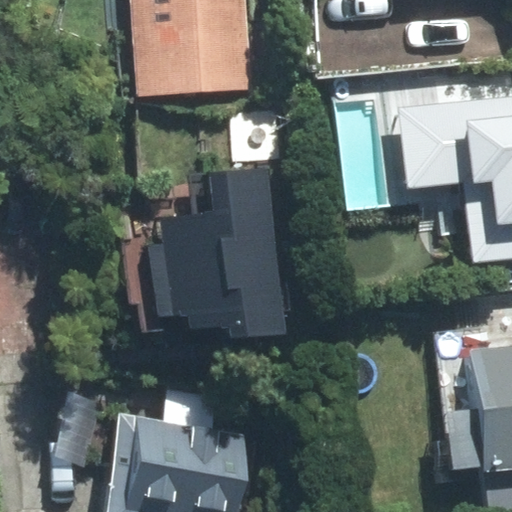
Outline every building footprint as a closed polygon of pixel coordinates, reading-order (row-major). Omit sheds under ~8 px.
[(232,0),(123,0),(130,104),(238,98),(232,0)] [(511,82),(391,92),(399,190),(460,185),(466,258),(511,254),(511,82)] [(252,343),(242,182),(125,189),(134,322),(154,321),(155,339),(191,337),(192,347),(252,343)] [(511,356),(458,362),(470,474),(511,469),(511,356)] [(233,511),(245,447),(138,428),(123,511),(233,511)]
